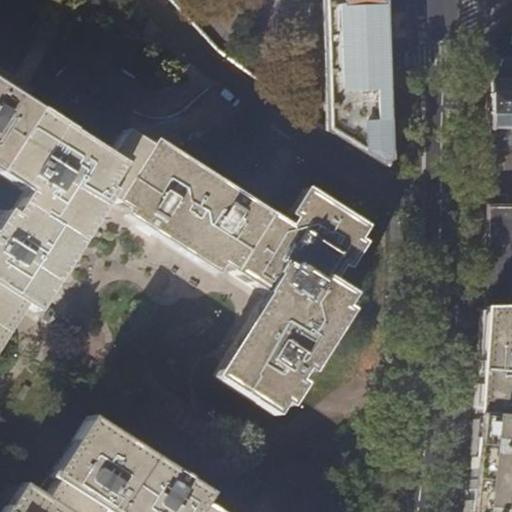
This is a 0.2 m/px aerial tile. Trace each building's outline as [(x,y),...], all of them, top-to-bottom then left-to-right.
[(320,0),(324,130),(385,167),(387,166),(385,94),(381,0),(320,0)] [(511,58),(509,59),(509,56),(506,56),(506,58),(485,58),(486,95),(486,130),(488,130),(488,148),(487,148),(487,152),(488,152),(490,152),(490,151),(510,151),(510,152),(511,152),(511,58)] [(119,165),(105,156),(1,93),(0,91),(0,163),(0,164),(0,163),(0,176),(23,191),(7,216),(0,227),(0,325),(15,302),(27,309),(36,294),(48,276),(65,250),(81,224),(103,189),(119,165)] [(119,165),(103,189),(115,197),(112,202),(118,206),(132,215),(140,220),(136,227),(149,235),(153,228),(216,268),(218,265),(236,275),(268,297),(293,260),(328,281),(363,227),(338,211),(307,192),(291,218),(296,221),(287,235),(269,223),(255,214),(241,205),(244,200),(231,192),(227,197),(153,151),(146,146),(142,151),(118,136),(105,156),(119,165)] [(511,306),(511,204),(488,204),(486,236),(484,276),(483,307),(511,306)] [(293,260),(268,297),(261,309),(236,348),(216,380),(272,416),(348,294),(328,281),(293,260)] [(511,416),(511,306),(483,307),(478,374),(477,394),(475,414),(511,416)] [(511,511),(511,416),(475,414),(472,445),(469,480),(464,511),(511,511)] [(87,511),(92,506),(99,511),(100,511),(194,511),(196,511),(203,499),(195,494),(180,484),(167,476),(82,421),(36,493),(26,487),(19,497),(11,510),(4,505),(0,511),(87,511)] [(184,477),(172,469),(167,476),(180,484),(184,477)] [(296,511),(263,491),(254,506),(257,509),(255,511),(296,511)]
